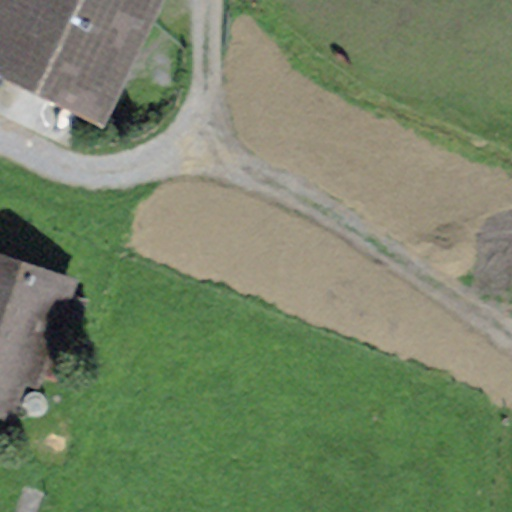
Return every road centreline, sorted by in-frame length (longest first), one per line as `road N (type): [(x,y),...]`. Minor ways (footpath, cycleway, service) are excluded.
road 1 (track): [(184,150),(264,171),(383,241),(511,332)]
road 2 (residential): [(0,138),(93,172),(184,150),(206,92),(209,0)]
